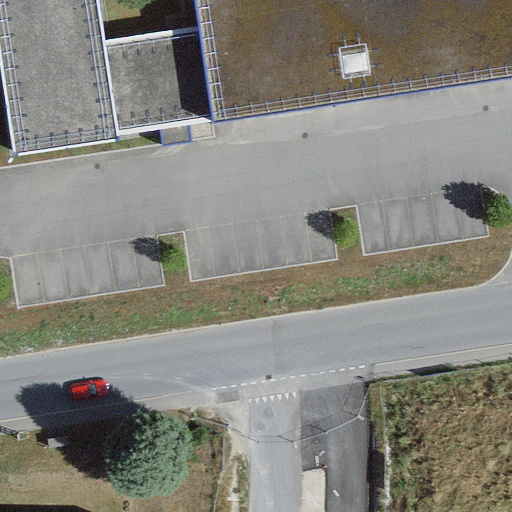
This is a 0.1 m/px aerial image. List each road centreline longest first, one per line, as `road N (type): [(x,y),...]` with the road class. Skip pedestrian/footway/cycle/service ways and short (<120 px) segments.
road 1 (unclassified): [(0,390),(290,347)]
road 2 (unclassified): [(290,347),(511,315)]
road 3 (residential): [(287,511),(290,347)]
